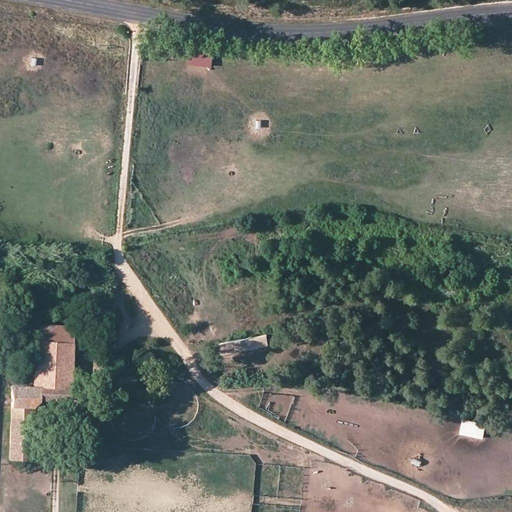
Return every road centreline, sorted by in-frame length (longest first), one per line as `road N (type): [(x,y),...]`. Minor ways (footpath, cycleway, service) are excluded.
road 1 (track): [(139,13),(121,262),(213,390),(447,511)]
road 2 (tertiary): [(64,0),(262,31),(511,11)]
road 3 (unknown): [(121,262),(94,376),(59,435),(52,511)]
